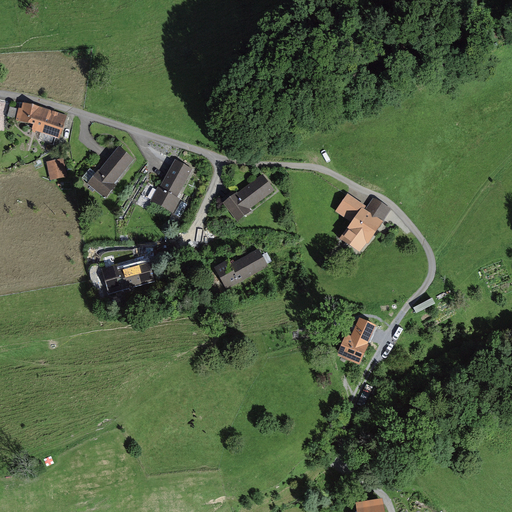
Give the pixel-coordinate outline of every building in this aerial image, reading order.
[(69,115),(22,103),(17,121),(64,134),(69,115)] [(122,145),(92,183),(110,197),(141,159),(122,145)] [(68,156),(50,160),(55,180),(73,176),(68,156)] [(197,168),(177,157),(153,200),(173,211),(197,168)] [(265,171),(225,202),(240,222),(281,191),(265,171)] [(336,213),(354,225),(366,209),(348,196),(336,213)] [(391,211),(372,200),(366,209),(354,225),(342,242),(360,256),(391,211)] [(258,252),(217,272),(227,292),(268,269),(258,252)] [(149,264),(103,276),(108,297),(155,283),(149,264)] [(376,330),(359,320),(349,343),(344,342),(337,358),(359,369),(369,348),(367,348),(376,330)]
